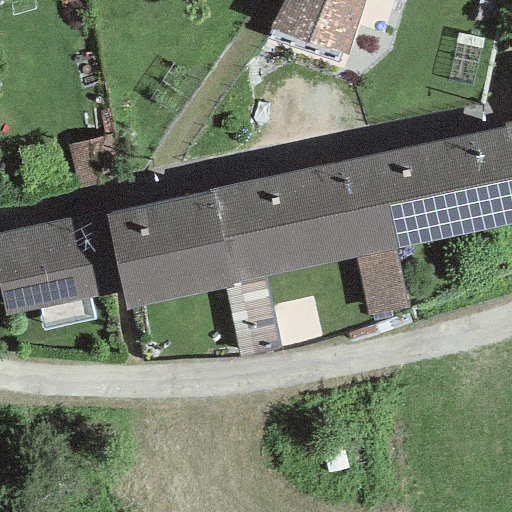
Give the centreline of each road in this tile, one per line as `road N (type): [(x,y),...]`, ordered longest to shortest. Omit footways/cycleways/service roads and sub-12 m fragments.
road 1 (residential): [(0,376),(206,378),(291,370),(511,313)]
road 2 (unknown): [(0,215),(158,185),(273,0)]
